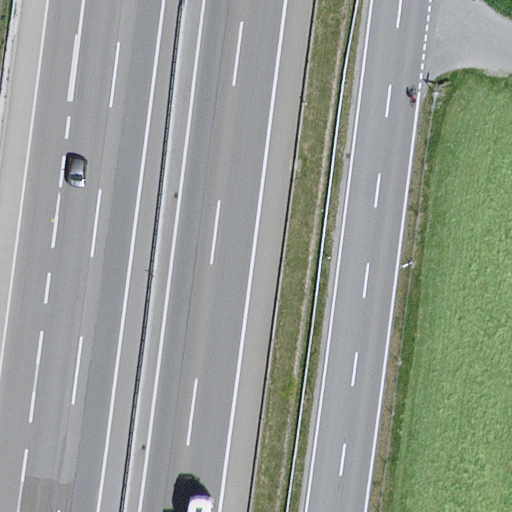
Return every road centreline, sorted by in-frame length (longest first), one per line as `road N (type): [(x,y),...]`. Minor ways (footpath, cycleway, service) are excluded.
road 1 (primary): [(334,511),(401,0)]
road 2 (motorway): [(185,511),(247,0)]
road 3 (motorway): [(117,0),(57,511)]
